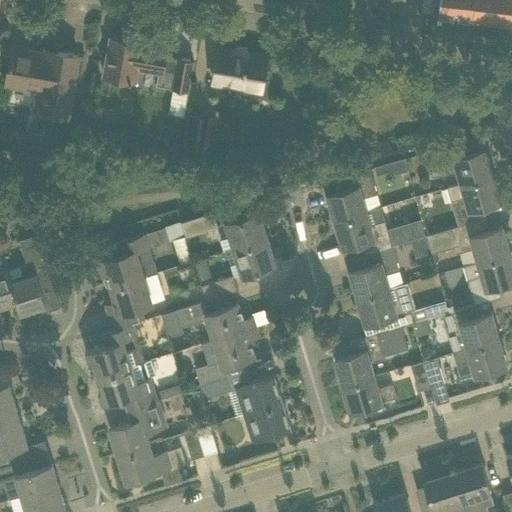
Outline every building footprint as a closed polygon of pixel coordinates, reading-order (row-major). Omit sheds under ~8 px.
[(440,0),(438,16),(471,20),(473,0),(440,0)] [(511,0),(473,0),(471,20),(511,25),(511,17),(511,0)] [(111,36),(104,75),(136,81),(138,68),(159,71),(157,84),(170,87),(170,88),(189,91),(194,60),(176,56),(176,58),(166,57),(167,48),(154,46),(154,47),(142,45),(142,42),(111,36)] [(12,47),(6,84),(39,90),(35,110),(68,115),(78,54),(58,51),(57,58),(50,56),(51,54),(12,47)] [(220,47),(213,81),(261,90),(267,55),(220,47)] [(461,183),(493,174),(485,147),(466,153),(463,140),(425,151),(432,176),(457,169),(461,183)] [(396,173),(408,170),(404,157),(388,162),(391,170),(396,173)] [(328,193),(335,219),(367,209),(363,196),(377,192),(370,167),(343,175),(346,187),(328,193)] [(501,199),(493,174),(461,183),(465,195),(451,199),(458,225),(485,217),(482,205),(501,199)] [(371,223),(367,209),(335,219),(343,245),(362,240),(365,251),(392,243),(385,219),(371,223)] [(234,247),(234,248),(268,238),(259,210),(225,221),(230,236),(221,239),(224,250),(234,247)] [(213,211),(182,221),(186,236),(218,226),(213,211)] [(509,251),(502,225),(489,229),(485,217),(458,225),(427,234),(432,251),(457,244),(459,252),(474,248),(477,261),(509,251)] [(403,224),(408,239),(426,234),(421,218),(403,224)] [(186,236),(182,221),(166,226),(170,240),(186,236)] [(140,263),(136,250),(151,245),(147,232),(118,241),(122,253),(103,259),(111,286),(144,276),(156,272),(152,259),(140,263)] [(41,288),(53,284),(38,233),(20,239),(27,261),(20,263),(23,275),(10,279),(16,300),(20,312),(46,303),(41,288)] [(276,263),(268,238),(234,248),(242,274),(276,263)] [(385,274),(400,269),(392,243),(365,251),(369,264),(350,270),(357,296),(389,287),(385,274)] [(511,279),(511,259),(509,251),(477,261),(481,274),(467,278),(474,304),(502,295),(498,283),(511,279)] [(0,305),(16,300),(10,279),(6,265),(0,266),(0,305)] [(206,299),(238,289),(233,274),(201,284),(206,299)] [(110,314),(114,327),(133,321),(142,318),(139,306),(152,302),(144,276),(111,286),(119,311),(110,314)] [(384,317),(387,328),(401,325),(414,321),(411,310),(415,309),(408,281),(389,287),(357,296),(365,322),(384,317)] [(175,309),(180,326),(208,318),(215,339),(256,327),(253,316),(243,319),(238,302),(208,311),(205,300),(175,309)] [(448,310),(445,300),(434,303),(437,314),(448,311),(448,310)] [(472,317),(469,305),(442,314),(453,350),(499,337),(491,312),(472,317)] [(145,360),(140,344),(133,321),(114,327),(106,330),(110,342),(85,350),(89,361),(93,360),(98,375),(145,360)] [(335,357),(343,384),(375,374),(371,361),(408,349),(401,325),(387,328),(350,340),(354,352),(335,357)] [(256,327),(215,339),(220,359),(194,367),(200,384),(228,376),(224,365),(254,355),(249,338),(259,335),(256,327)] [(499,337),(453,350),(461,377),(487,370),(498,366),(507,364),(499,337)] [(437,356),(424,360),(432,386),(445,382),(437,356)] [(157,398),(150,377),(155,375),(151,361),(146,363),(145,360),(98,375),(103,390),(98,391),(102,403),(126,395),(130,406),(124,408),(125,408),(157,398)] [(432,386),(424,360),(411,364),(418,390),(432,386)] [(498,366),(487,370),(486,374),(488,380),(491,383),(502,380),(498,366)] [(246,412),(283,400),(274,374),(238,385),(246,412)] [(378,387),(375,374),(343,384),(350,410),(396,396),(392,382),(378,387)] [(228,376),(200,384),(203,397),(231,389),(228,376)] [(0,383),(0,407),(15,403),(9,381),(0,383)] [(159,398),(157,398),(125,408),(128,420),(109,426),(118,452),(148,442),(144,430),(167,423),(159,398)] [(246,412),(254,438),(252,438),(252,439),(291,427),(283,400),(246,412)] [(0,429),(21,423),(15,403),(0,407),(0,429)] [(0,465),(13,461),(9,450),(28,444),(21,423),(0,429),(0,465)] [(209,423),(197,427),(205,454),(218,450),(209,423)] [(184,431),(192,458),(205,454),(197,427),(184,431)] [(170,465),(165,451),(152,455),(148,442),(118,452),(126,479),(170,465)] [(9,498),(22,494),(58,483),(52,462),(16,473),(13,461),(0,465),(0,484),(4,484),(9,498)] [(482,462),(452,471),(462,500),(465,511),(485,511),(489,511),(487,504),(494,502),(482,462)] [(452,471),(425,479),(435,508),(462,500),(452,471)] [(22,494),(27,511),(39,511),(65,504),(58,483),(22,494)] [(376,511),(410,511),(404,492),(374,501),(376,511)]
